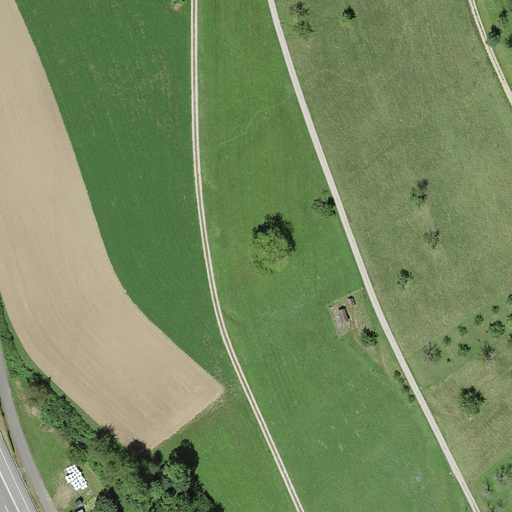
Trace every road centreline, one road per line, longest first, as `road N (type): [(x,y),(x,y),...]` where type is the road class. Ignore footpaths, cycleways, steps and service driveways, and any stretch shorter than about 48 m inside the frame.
road 1 (track): [(476,511),(369,293),(269,0)]
road 2 (track): [(304,511),(215,294),(197,182),(198,0)]
road 3 (track): [(49,511),(0,380)]
